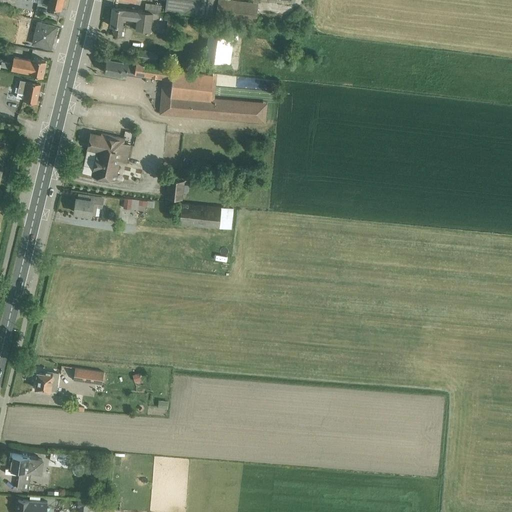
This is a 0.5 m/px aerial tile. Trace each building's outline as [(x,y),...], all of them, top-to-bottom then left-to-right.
[(165,0),(164,10),(214,17),(216,0),(165,0)] [(145,3),(144,12),(151,12),(162,14),(163,5),(145,3)] [(148,30),(151,12),(144,12),(112,7),(109,25),(114,26),(113,34),(120,35),(123,18),(136,20),(134,29),(148,30)] [(173,35),(176,18),(167,16),(164,34),(173,35)] [(34,34),(32,43),(50,48),(56,26),(38,21),(37,26),(34,25),(33,30),(35,31),(35,34),(34,34)] [(234,32),(209,29),(204,60),(229,63),(234,32)] [(136,59),(155,61),(157,53),(138,51),(136,59)] [(41,76),(45,60),(33,57),(32,61),(13,57),(11,65),(9,65),(9,63),(1,61),(0,67),(29,72),(29,73),(41,76)] [(136,65),(105,59),(103,72),(125,76),(126,71),(162,77),(159,112),(261,121),(263,103),(214,99),(215,91),(211,91),(212,73),(136,62),(136,65)] [(15,87),(14,91),(16,92),(15,97),(22,99),(22,100),(35,103),(40,84),(26,81),(19,79),(17,87),(15,87)] [(114,179),(118,162),(126,163),(130,145),(122,143),(123,138),(101,133),(101,136),(89,134),(86,149),(97,152),(92,175),(114,179)] [(184,181),(168,180),(166,197),(182,198),(184,181)] [(75,198),(73,212),(94,215),(95,206),(99,207),(101,197),(80,194),(79,199),(75,198)] [(124,197),(123,207),(130,208),(131,198),(124,197)] [(232,210),(180,204),(178,224),(230,230),(232,210)] [(102,371),(74,367),(72,379),(100,384),(102,371)] [(54,390),(57,372),(44,370),(43,373),(37,372),(35,387),(54,390)] [(139,373),(132,374),(134,382),(141,380),(139,373)] [(10,453),(8,467),(19,469),(19,471),(30,473),(30,472),(29,472),(29,470),(40,472),(42,460),(37,459),(37,456),(28,454),(28,456),(27,456),(26,454),(23,454),(21,455),(10,453)] [(67,464),(67,455),(55,455),(54,463),(67,464)] [(18,479),(17,488),(28,489),(29,480),(30,481),(30,480),(18,478),(16,478),(16,479),(18,479)] [(16,511),(46,511),(47,501),(32,500),(17,498),(16,511)]
